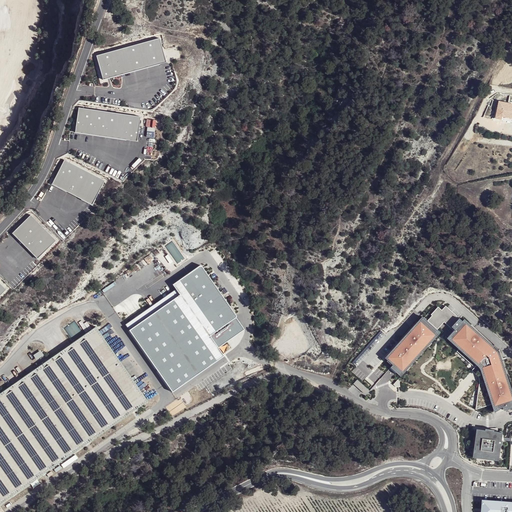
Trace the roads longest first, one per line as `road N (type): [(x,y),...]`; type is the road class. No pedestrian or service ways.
road 1 (track): [(50,511),(120,448),(288,370)]
road 2 (unclassified): [(0,228),(43,174),(104,0)]
road 3 (unclassified): [(436,423),(381,411),(274,364)]
road 4 (tertiary): [(424,466),(395,463),(336,479),(279,470),(260,478)]
road 5 (tertiary): [(260,478),(339,488),(393,473),(423,477)]
